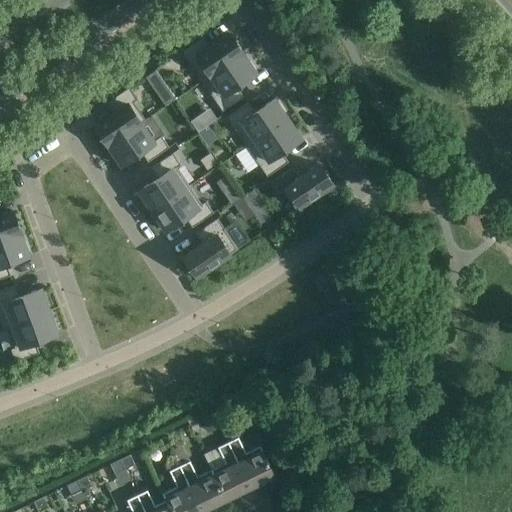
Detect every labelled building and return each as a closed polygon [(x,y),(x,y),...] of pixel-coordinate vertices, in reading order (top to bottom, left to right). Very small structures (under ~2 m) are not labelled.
[(203,37),(181,51),(202,82),(243,54),(244,54),(230,34),(210,47),(203,37)] [(243,54),(202,82),(203,84),(222,111),(243,97),(237,87),(256,73),(255,71),(256,70),(250,61),(248,62),(244,56),(243,54)] [(156,70),(145,77),(165,106),(176,99),(156,70)] [(128,88),(107,102),(114,112),(94,126),(109,148),(142,126),(128,105),(136,99),(128,88)] [(247,102),(226,117),(246,147),(287,119),(282,111),(283,110),(277,100),(275,101),(274,99),(254,112),(247,102)] [(197,117),(190,121),(198,132),(204,128),(197,117)] [(287,119),(246,147),(248,148),(267,176),(288,162),(281,152),(301,139),(289,121),(287,119)] [(142,126),(109,148),(113,154),(112,155),(118,164),(119,163),(121,165),(141,152),(147,162),(169,147),(161,136),(153,141),(142,126)] [(153,213),(190,188),(176,167),(180,165),(172,153),(151,168),(158,178),(138,191),(153,213)] [(318,164),(299,178),(292,168),(270,182),(278,193),(282,191),(295,210),(332,185),(318,164)] [(235,186),(224,194),(231,204),(242,197),(235,186)] [(190,188),(153,213),(165,231),(185,217),(192,227),(213,213),(205,202),(201,204),(190,188)] [(260,203),(250,209),(261,224),(270,218),(260,203)] [(0,241),(21,233),(12,211),(0,215),(0,241)] [(202,243),(183,257),(197,277),(238,249),(217,219),(195,233),(202,243)] [(21,233),(0,241),(0,279),(10,275),(6,264),(28,256),(28,253),(29,253),(25,242),(24,242),(20,234),(21,233)] [(49,311),(41,289),(18,297),(14,285),(0,290),(0,321),(2,328),(49,311)] [(2,328),(3,329),(7,327),(15,348),(10,349),(15,362),(39,353),(35,342),(57,333),(56,331),(58,331),(54,320),(52,320),(49,311),(2,328)] [(201,420),(205,429),(218,422),(214,413),(201,420)] [(238,436),(228,441),(261,511),(271,511),(276,510),(262,482),(275,475),(260,444),(245,451),(238,436)] [(261,511),(228,441),(217,446),(225,461),(211,468),(226,499),(238,493),(247,511),(261,511)] [(130,453),(119,458),(124,468),(134,463),(130,453)] [(114,473),(124,468),(119,458),(109,463),(114,473)] [(180,464),(202,511),(216,511),(213,505),(226,499),(211,468),(197,475),(189,460),(180,464)] [(169,470),(176,484),(162,491),(172,511),(202,511),(180,464),(169,470)] [(86,474),(75,480),(80,489),(91,484),(86,474)] [(80,489),(75,480),(66,484),(71,494),(80,489)] [(171,511),(165,498),(154,503),(147,489),(137,494),(145,511),(171,511)] [(132,511),(145,511),(137,494),(126,499),(132,511)] [(47,505),(43,495),(34,500),(38,510),(47,505)]
